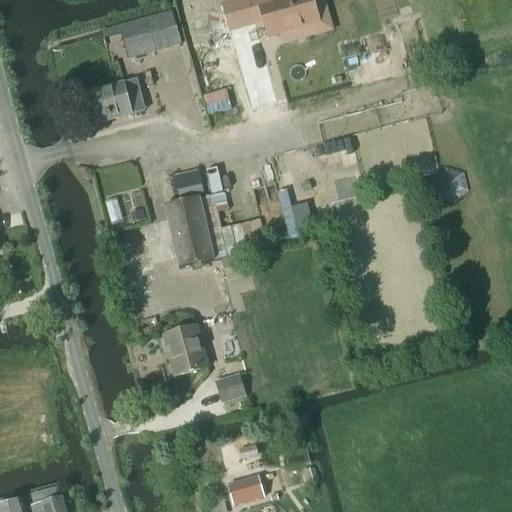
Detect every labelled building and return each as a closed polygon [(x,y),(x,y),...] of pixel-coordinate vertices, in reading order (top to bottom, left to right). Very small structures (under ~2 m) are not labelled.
[(269,38),(281,35),(318,24),(311,0),(289,0),(284,2),(283,0),(248,0),(252,11),(256,10),(259,22),(264,20),(269,38)] [(101,33),(104,43),(122,38),(128,61),(181,46),(172,13),(101,33)] [(192,27),(197,44),(214,49),(227,36),(222,19),(205,14),(192,27)] [(92,126),(131,116),(122,84),(84,95),(92,126)] [(216,169),(205,172),(211,196),(222,193),(216,169)] [(203,197),(201,187),(177,193),(179,203),(203,197)] [(227,259),(216,214),(212,197),(163,209),(178,271),(227,259)] [(131,215),(133,224),(140,222),(138,214),(131,215)] [(227,284),(250,278),(245,255),(221,261),(227,284)] [(174,378),(207,369),(196,329),(164,337),(174,378)] [(223,405),(245,398),(238,377),(216,384),(223,405)] [(259,478),(227,487),(233,509),(265,500),(259,478)] [(57,489),(37,495),(40,505),(60,500),(58,492),(57,491),(57,489)] [(225,511),(221,493),(194,500),(196,511),(225,511)] [(22,503),(0,508),(0,511),(64,511),(61,500),(60,500),(40,505),(32,508),(32,509),(24,511),(22,503)]
